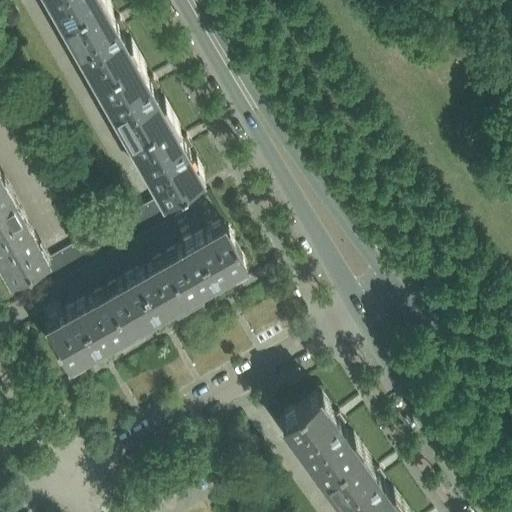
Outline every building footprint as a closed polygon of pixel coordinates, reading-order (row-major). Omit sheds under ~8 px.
[(52,0),(62,18),(92,0),(52,0)] [(124,24),(119,14),(118,13),(115,16),(110,7),(109,4),(112,2),(110,0),(92,0),(62,18),(95,76),(139,51),(130,35),(127,37),(126,34),(125,35),(120,26),(124,24)] [(158,83),(152,73),(148,75),(143,66),(144,66),(142,63),(145,62),(139,51),(95,76),(129,134),(172,110),(164,94),(161,96),(159,94),(154,85),(158,83)] [(191,142),(186,132),(182,134),(177,125),(176,123),(179,121),(172,110),(129,134),(162,193),(167,190),(178,184),(189,178),(188,177),(202,169),(200,167),(203,166),(196,154),(194,155),(193,153),(192,153),(187,144),(191,142)] [(0,203),(14,196),(0,171),(0,203)] [(200,198),(197,192),(189,178),(178,184),(189,204),(200,198)] [(167,190),(179,210),(189,204),(178,184),(167,190)] [(156,196),(168,216),(179,210),(167,190),(162,193),(156,196)] [(0,203),(0,259),(10,277),(27,267),(38,261),(48,256),(14,196),(0,203)] [(146,202),(157,222),(168,216),(156,196),(146,202)] [(135,208),(146,228),(157,222),(146,202),(135,208)] [(124,214),(136,234),(146,228),(135,208),(124,214)] [(113,220),(125,240),(136,234),(124,214),(113,220)] [(223,218),(222,218),(164,251),(189,295),(201,288),(199,285),(202,284),(202,283),(211,278),(213,282),(223,276),(221,272),(229,268),(230,268),(232,266),(233,268),(245,262),(244,260),(246,258),(223,218)] [(103,225),(114,246),(125,240),(113,220),(103,225)] [(92,231),(104,252),(114,246),(103,225),(92,231)] [(81,237),(93,258),(104,252),(92,231),(81,237)] [(70,243),(82,264),(93,258),(81,237),(70,243)] [(82,264),(70,243),(60,249),(71,270),(82,264)] [(49,255),(61,276),(71,270),(60,249),(49,255)] [(154,316),(162,311),(164,310),(162,306),(170,301),(173,300),(175,303),(189,295),(164,251),(105,285),(130,329),(142,322),(140,319),(143,317),(151,312),(154,316)] [(49,255),(48,256),(38,261),(50,282),(61,276),(49,255)] [(27,267),(39,288),(50,282),(38,261),(27,267)] [(94,349),(103,344),(105,344),(102,340),(111,335),(114,334),(116,337),(130,329),(105,285),(44,319),(47,325),(46,325),(51,335),(53,334),(67,360),(69,358),(71,360),(82,354),(81,352),(84,351),(84,350),(92,345),(94,349)] [(345,418),(340,410),(338,408),(334,411),(329,403),(329,402),(327,400),(329,399),(321,388),(319,389),(317,387),(280,414),(320,470),(361,440),(352,428),(349,430),(348,428),(347,428),(341,420),(345,418)] [(385,472),(380,465),(378,463),(374,466),(369,458),(369,457),(367,455),(370,453),(361,440),(320,470),(350,511),(377,511),(401,495),(392,483),(389,485),(388,483),(387,483),(381,475),(385,472)] [(408,511),(407,510),(410,508),(401,495),(377,511),(408,511)]
